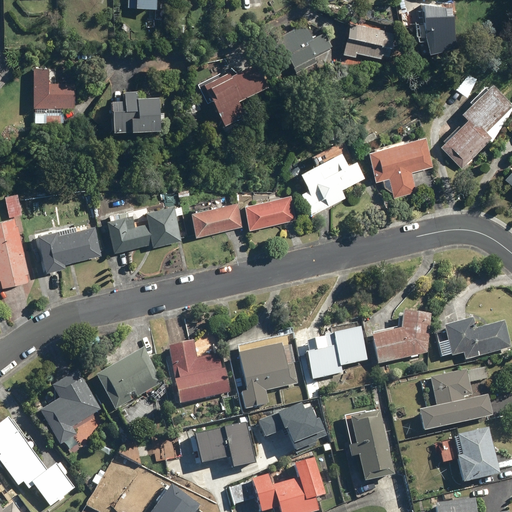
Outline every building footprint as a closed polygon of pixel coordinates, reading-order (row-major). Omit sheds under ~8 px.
[(461,45),(449,0),(414,0),(428,53),(461,45)] [(348,22),(343,55),(356,57),(356,53),(388,58),(393,30),(348,22)] [(264,55),(282,47),(296,77),(317,67),(311,54),(330,45),(324,31),(310,37),(304,23),(259,45),(264,55)] [(243,114),(236,99),(266,86),(257,66),(233,77),(231,74),(208,84),(214,96),(210,97),(222,123),(243,114)] [(57,68),(28,67),(28,78),(33,78),(32,106),(34,106),(33,122),(72,123),(73,83),(56,83),(57,68)] [(466,119),(438,145),(460,168),(493,138),(487,131),(511,108),(511,101),(492,80),(458,110),(466,119)] [(111,99),(110,131),(130,131),(130,130),(156,130),(157,96),(135,96),(135,91),(123,90),(123,108),(118,108),(118,99),(111,99)] [(366,152),(375,182),(388,178),(393,198),(417,191),(412,172),(432,166),(424,136),(366,152)] [(298,172),(306,189),(299,193),(310,215),(345,198),(340,188),(363,178),(355,160),(347,163),(342,152),(298,172)] [(17,192),(0,196),(5,216),(22,212),(17,192)] [(289,194),(243,205),(249,231),(295,220),(289,194)] [(239,212),(236,201),(226,203),(224,197),(187,206),(195,238),(238,227),(234,213),(239,212)] [(135,224),(133,214),(106,220),(113,251),(150,243),(151,247),(182,241),(174,205),(144,211),(146,221),(135,224)] [(14,216),(0,219),(0,287),(28,281),(14,216)] [(64,263),(101,256),(95,226),(75,230),(75,227),(35,235),(42,272),(65,267),(64,263)] [(374,364),(427,353),(430,315),(401,311),(399,330),(369,336),(374,364)] [(509,349),(502,321),(473,328),(471,318),(442,325),(445,336),(436,338),(441,358),(464,352),(465,360),(509,349)] [(368,360),(360,328),(322,338),(324,346),(303,351),(311,381),(343,373),(341,367),(368,360)] [(294,365),(290,344),(281,346),(280,339),(236,347),(245,390),(240,391),(244,410),(268,406),(265,391),(294,385),(290,366),(294,365)] [(195,359),(191,341),(166,347),(175,381),(172,382),(178,405),(229,392),(220,353),(195,359)] [(144,348),(94,375),(113,411),(163,385),(144,348)] [(420,381),(426,408),(416,410),(421,434),(491,418),(485,395),(472,398),(466,370),(420,381)] [(101,410),(86,384),(81,387),(79,383),(64,392),(66,396),(38,411),(58,447),(78,436),(72,426),(101,410)] [(316,397),(282,406),(283,410),(260,415),(265,434),(288,428),(292,446),(326,438),(316,397)] [(355,445),(347,446),(350,460),(357,458),(363,483),(393,476),(379,410),(349,416),(355,445)] [(49,508),(74,490),(55,463),(45,471),(5,418),(0,422),(0,464),(17,487),(22,483),(24,486),(30,482),(49,508)] [(193,436),(200,464),(228,458),(231,469),(254,463),(244,424),(193,436)] [(455,436),(456,439),(434,443),(438,465),(456,461),(461,484),(497,476),(487,429),(455,436)] [(266,475),(250,480),(255,499),(259,511),(268,511),(277,509),(277,511),(318,511),(314,498),(324,495),(313,458),(291,464),(296,479),(269,487),(266,475)] [(255,499),(250,480),(228,487),(233,506),(255,499)] [(195,511),(200,506),(171,484),(150,511),(195,511)] [(498,511),(476,511),(474,498),(433,505),(433,511),(508,511),(508,510),(498,511)] [(1,511),(0,510),(0,511),(19,511),(12,503),(1,511)]
